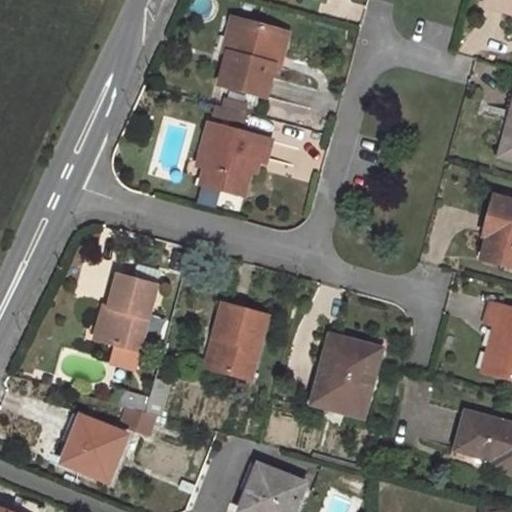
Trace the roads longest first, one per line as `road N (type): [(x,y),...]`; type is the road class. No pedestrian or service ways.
road 1 (residential): [(302,262),(364,62),(394,43),(448,62)]
road 2 (residential): [(65,182),(302,262)]
road 3 (secondary): [(65,182),(147,0)]
road 4 (secondary): [(0,327),(65,182)]
road 5 (unknown): [(0,457),(125,511)]
road 6 (residential): [(302,262),(427,304)]
